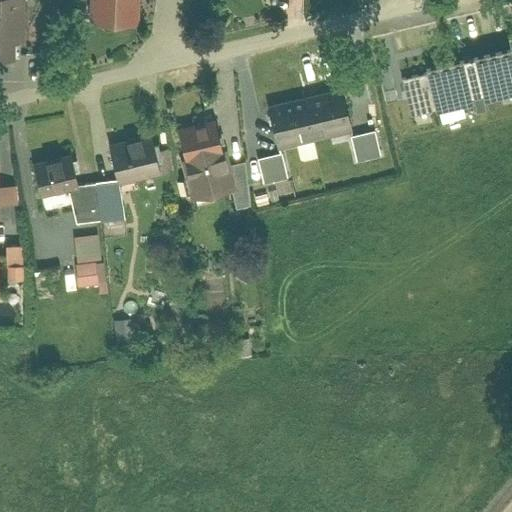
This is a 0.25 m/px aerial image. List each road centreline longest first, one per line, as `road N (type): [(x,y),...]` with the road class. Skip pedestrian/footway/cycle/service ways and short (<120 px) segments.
road 1 (residential): [(164,61),(395,6)]
road 2 (residential): [(0,100),(164,61)]
